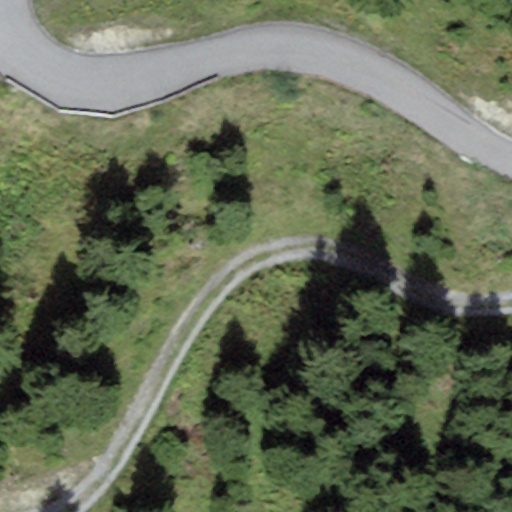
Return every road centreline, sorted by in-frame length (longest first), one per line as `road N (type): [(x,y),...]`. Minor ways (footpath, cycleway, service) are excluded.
road 1 (track): [(511,302),(440,302),(359,261),(301,252),(249,261),(192,318),(104,486),(67,511)]
road 2 (track): [(511,158),(389,81),(320,51),(250,48),(103,88),(45,74),(3,29),(0,10)]
